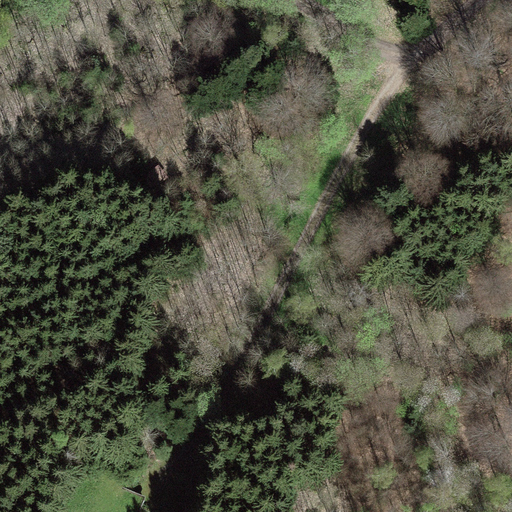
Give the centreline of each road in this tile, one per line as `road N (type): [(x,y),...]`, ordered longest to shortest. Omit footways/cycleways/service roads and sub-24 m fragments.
road 1 (track): [(481,0),(411,59),(389,91),(171,511)]
road 2 (track): [(299,0),(411,59)]
